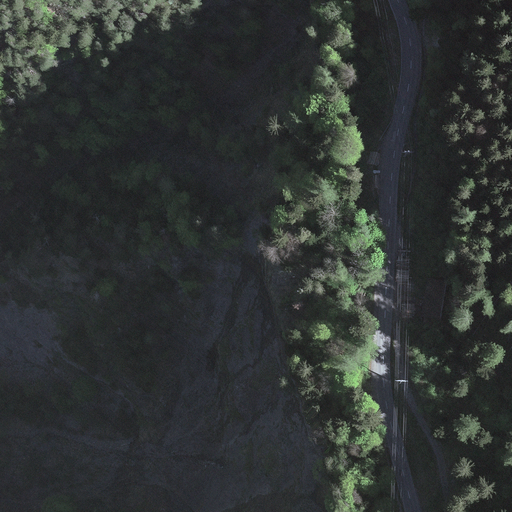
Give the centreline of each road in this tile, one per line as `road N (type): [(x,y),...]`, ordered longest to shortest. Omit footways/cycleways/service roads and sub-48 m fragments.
road 1 (tertiary): [(397,0),(410,64),(392,168),(383,388),(412,511)]
road 2 (track): [(384,321),(395,332),(451,511)]
